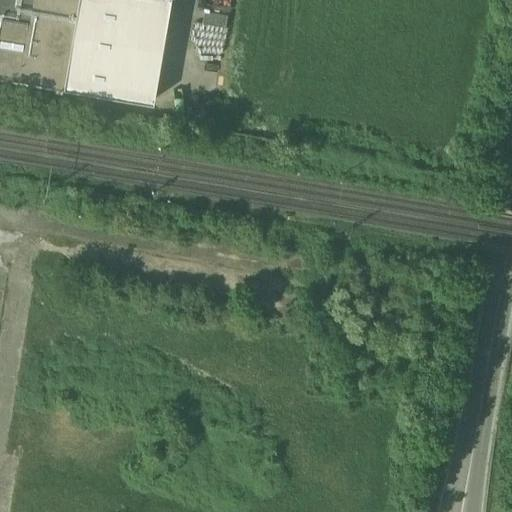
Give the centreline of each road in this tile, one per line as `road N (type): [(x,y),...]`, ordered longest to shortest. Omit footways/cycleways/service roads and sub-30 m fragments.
road 1 (secondary): [(511,261),(460,511)]
road 2 (unclassified): [(0,223),(148,251)]
